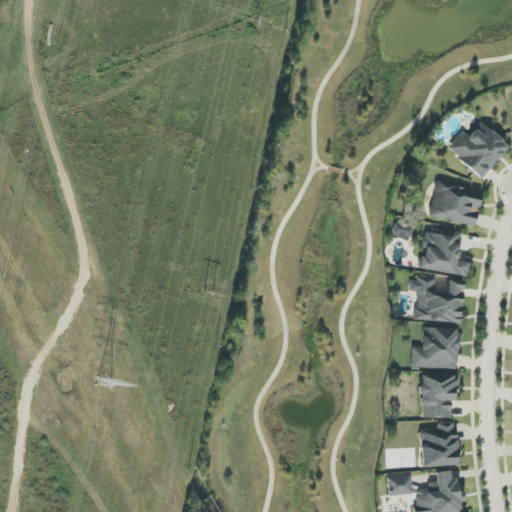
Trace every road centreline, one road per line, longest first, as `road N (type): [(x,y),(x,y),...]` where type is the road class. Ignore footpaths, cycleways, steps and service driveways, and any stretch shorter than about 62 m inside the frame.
road 1 (track): [(27,0),(31,69),(84,272),(26,397),(11,511)]
road 2 (residential): [(498,511),(489,327),(511,196)]
